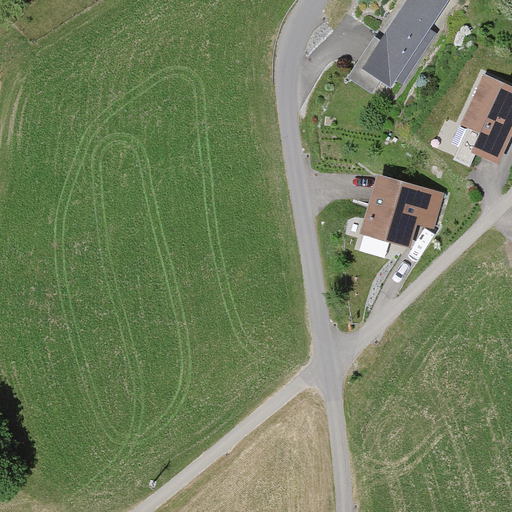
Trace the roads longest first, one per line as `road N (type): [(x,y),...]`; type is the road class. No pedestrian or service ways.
road 1 (residential): [(321,0),(302,20),(288,66),(293,151),(332,369)]
road 2 (residential): [(332,369),(511,200)]
road 3 (residential): [(138,511),(269,405),(332,369)]
road 4 (residential): [(332,369),(345,511)]
